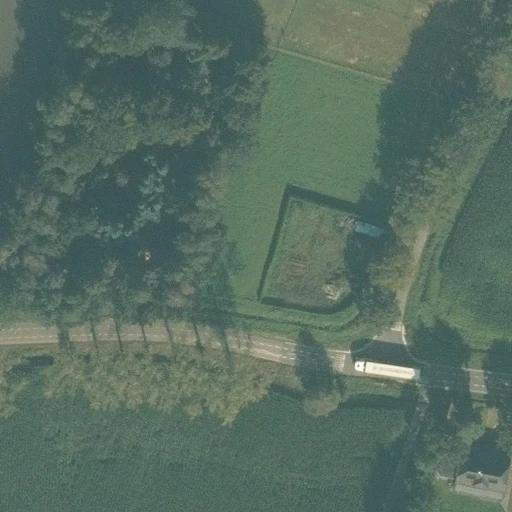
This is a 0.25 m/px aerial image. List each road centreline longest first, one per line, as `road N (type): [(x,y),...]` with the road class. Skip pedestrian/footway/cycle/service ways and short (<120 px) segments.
road 1 (tertiary): [(379,371),(270,350),(159,341),(0,342)]
road 2 (unclassified): [(379,371),(391,298),(418,218),(511,51)]
road 3 (tertiary): [(379,371),(511,390)]
